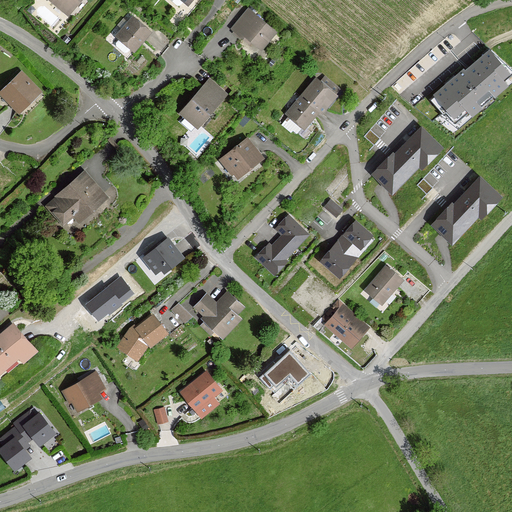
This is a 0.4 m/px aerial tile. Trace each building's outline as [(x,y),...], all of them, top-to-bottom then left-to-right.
[(51,0),(66,12),(67,12),(77,0),(51,0)] [(166,0),(164,3),(174,11),(177,11),(185,1),(186,2),(188,0),(166,0)] [(235,30),(245,40),(247,37),(254,42),(262,49),(275,34),(250,12),(235,30)] [(134,18),(119,35),(122,37),(118,42),(118,45),(126,52),(129,52),(133,47),(136,49),(150,32),(134,18)] [(442,46),(408,75),(417,85),(432,72),(431,71),(447,58),(453,64),(456,61),(472,79),(478,87),(498,70),(491,61),(465,32),(445,50),(442,46)] [(7,91),(24,109),(43,92),(26,74),(7,91)] [(207,79),(190,99),(193,101),(183,112),(196,124),(223,93),(223,92),(207,79)] [(336,98),(334,97),(339,92),(326,80),(322,85),(318,81),(303,97),(288,113),(303,128),(318,111),(321,114),(336,98)] [(180,110),(183,112),(193,101),(190,99),(180,110)] [(441,143),(421,124),(406,139),(407,140),(396,152),(393,150),(374,169),(385,181),(393,188),(419,160),(422,163),(441,143)] [(371,126),(365,133),(374,143),(381,136),(371,126)] [(232,171),(237,171),(246,165),(248,167),(259,158),(259,157),(245,139),(221,157),(232,171)] [(239,173),(248,167),(246,165),(237,171),(239,173)] [(80,224),(111,195),(83,172),(55,196),(56,198),(45,205),(52,213),(64,226),(74,218),(80,224)] [(501,193),(481,174),(466,189),(467,190),(455,202),(453,200),(434,219),(453,238),(479,210),(482,213),(501,193)] [(422,185),(432,194),(438,187),(429,178),(422,185)] [(345,205),(335,195),(330,201),(340,211),(345,205)] [(270,238),(258,251),(273,265),(284,253),(297,240),(296,239),(293,236),(303,226),(305,225),(290,210),(278,222),(285,230),(274,242),(270,238)] [(329,249),(323,255),(338,269),(349,258),(352,260),(366,246),(363,244),(372,235),(374,232),(359,218),(353,224),(355,226),(331,251),(329,249)] [(353,224),(329,249),(331,251),(355,226),(353,224)] [(306,229),(303,226),(293,236),(296,239),(306,229)] [(374,237),(372,235),(363,244),(366,246),(374,237)] [(168,240),(160,246),(162,248),(170,242),(168,240)] [(182,258),(170,242),(162,248),(160,246),(146,257),(157,271),(167,263),(170,267),(182,258)] [(284,253),(273,265),(275,267),(287,256),(284,253)] [(341,272),(352,260),(349,258),(338,269),(341,272)] [(373,280),(388,294),(403,277),(387,264),(373,280)] [(388,294),(373,280),(368,286),(384,300),(388,294)] [(217,329),(220,331),(228,324),(232,328),(242,317),(238,313),(245,305),(232,293),(224,302),(226,303),(223,308),(220,306),(208,295),(198,305),(198,306),(208,315),(205,318),(207,320),(217,329)] [(325,315),(331,320),(342,308),(361,325),(349,338),(355,343),(371,324),(341,297),(325,315)] [(181,318),(185,323),(193,315),(179,302),(172,309),(181,318)] [(361,325),(342,308),(331,320),(330,321),(349,338),(361,325)] [(122,346),(131,352),(134,347),(143,353),(150,343),(151,342),(152,344),(168,332),(167,330),(156,316),(137,331),(134,329),(122,346)] [(214,332),(217,329),(207,320),(204,323),(214,332)] [(0,333),(0,374),(19,358),(24,364),(40,350),(14,321),(0,333)] [(225,335),(232,328),(228,324),(220,331),(224,335),(225,335)] [(140,357),(143,353),(134,347),(131,352),(139,358),(140,357)] [(290,373),(299,383),(313,370),(293,348),(266,371),(278,385),(290,373)] [(184,391),(204,415),(220,401),(216,396),(223,390),(223,389),(208,371),(184,391)] [(104,387),(97,374),(67,392),(72,400),(74,398),(80,408),(99,396),(97,391),(104,387)] [(157,410),(160,421),(164,419),(168,418),(165,408),(157,410)] [(15,437),(0,448),(13,466),(27,456),(21,448),(27,443),(24,439),(32,433),(39,442),(53,432),(38,413),(24,424),(19,418),(14,422),(17,426),(11,431),(15,437)]
